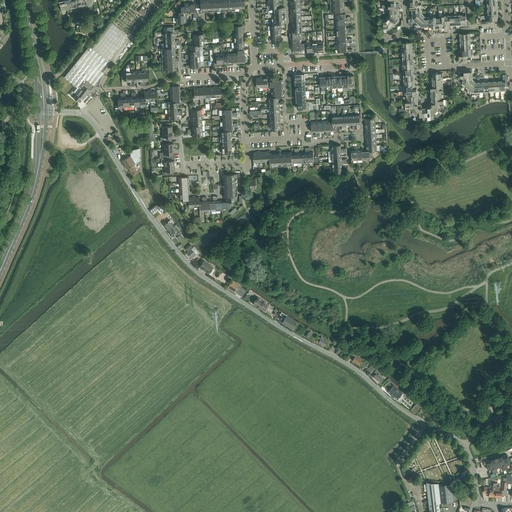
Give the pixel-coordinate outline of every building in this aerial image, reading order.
[(75,0),(69,0),(72,9),(77,8),(75,0)] [(180,7),(180,12),(185,12),(190,12),(189,3),(184,4),(184,6),(180,7)] [(141,8),(138,12),(143,16),(146,12),(141,8)] [(422,14),(412,19),(416,22),(423,15),(422,14)] [(423,15),(416,22),(418,24),(425,16),(423,15)] [(389,16),(387,18),(395,24),(399,19),(389,16)] [(387,18),(386,19),(390,29),(395,24),(387,18)] [(292,33),(290,33),(290,39),(291,39),(292,44),(301,43),(301,33),(292,33)] [(292,44),(292,51),(296,51),(296,52),(297,52),(297,51),(302,50),(302,49),(306,49),(305,43),(301,43),(292,44)] [(79,86),(82,88),(84,85),(90,90),(94,86),(104,73),(101,70),(108,61),(89,46),(64,77),(67,80),(77,88),(79,86)] [(243,49),(237,49),(237,53),(238,63),(245,63),(245,59),(246,59),(246,57),(244,57),(244,53),(243,53),(243,49)] [(237,53),(227,54),(227,64),(227,65),(233,65),(233,63),(238,63),(237,53)] [(273,81),(269,82),(269,87),(273,87),(282,86),(282,87),(283,87),(283,79),(279,80),(279,78),(277,78),(277,80),(273,80),(273,81)] [(472,79),(462,84),(467,88),(474,81),(472,79)] [(474,81),(467,88),(472,93),(476,82),(474,81)] [(84,85),(82,88),(73,98),(78,102),(81,98),(83,99),(90,90),(84,85)] [(441,100),(431,101),(431,106),(440,106),(440,109),(443,109),(443,110),(444,110),(443,100),(441,100)] [(306,102),(297,103),(297,109),(302,108),(303,112),(309,111),(309,102),(306,102)] [(407,102),(405,102),(406,112),(406,111),(410,111),(409,107),(418,107),(417,102),(407,102)] [(430,108),(430,112),(430,116),(434,116),(440,110),(440,109),(440,106),(431,106),(430,108)] [(409,107),(410,111),(410,112),(416,117),(420,117),(419,112),(419,108),(418,107),(409,107)] [(161,127),(162,132),(172,132),(172,126),(169,126),(169,123),(159,124),(159,127),(161,127)] [(172,132),(162,132),(162,138),(160,138),(160,141),(164,141),(170,140),(170,137),(172,137),(172,132)] [(162,144),(163,149),(173,149),(173,143),(170,143),(170,140),(164,141),(164,144),(162,144)] [(161,154),(160,155),(160,158),(161,158),(165,158),(171,158),(171,155),(173,154),(173,149),(163,149),(163,153),(162,153),(161,154)] [(367,151),(362,151),(363,160),(368,160),(368,157),(372,157),(372,151),(367,151)] [(122,161),(126,169),(128,168),(132,174),(137,171),(133,165),(135,164),(130,156),(122,161)] [(163,161),(164,167),(174,166),(174,160),(171,160),(171,158),(165,158),(161,158),(161,161),(163,161)] [(174,166),(164,167),(164,172),(162,172),(162,175),(172,175),(172,172),(174,172),(174,166)] [(260,178),(256,178),(256,179),(250,179),(251,190),(256,189),(257,192),(261,192),(260,178)] [(188,193),(179,194),(180,199),(182,199),(183,203),(188,203),(188,198),(188,193)] [(225,202),(221,202),(221,211),(227,210),(227,208),(231,207),(231,202),(230,202),(225,202)] [(164,213),(159,216),(163,221),(168,218),(164,213)] [(163,225),(168,231),(174,226),(170,220),(163,225)] [(174,226),(168,231),(172,237),(176,234),(178,236),(176,237),(180,242),(184,239),(174,226)] [(191,250),(187,254),(191,258),(195,254),(191,250)] [(204,261),(199,267),(208,274),(213,268),(204,261)] [(237,287),(231,283),(227,288),(234,292),(237,287)] [(258,297),(253,304),(263,310),(267,304),(258,297)] [(297,322),(287,316),(287,315),(282,312),(280,315),(285,318),(282,323),(293,329),(297,322)] [(323,340),(324,338),(322,337),(319,343),(321,344),(326,346),(328,342),(323,340)] [(355,357),(352,361),(360,366),(363,362),(364,359),(358,354),(355,352),(353,355),(355,357)] [(379,369),(373,364),(368,370),(373,374),(375,372),(376,373),(373,377),(380,383),(384,378),(381,375),(383,374),(378,370),(379,369)] [(397,399),(402,393),(393,385),(393,386),(388,391),(388,392),(391,394),(394,397),(397,399)] [(502,457),(497,458),(499,467),(502,466),(503,471),(504,471),(506,470),(502,457)] [(495,473),(491,459),(486,461),(489,470),(492,469),(493,474),(495,473)] [(439,484),(426,482),(426,483),(427,488),(428,500),(429,502),(429,505),(429,509),(429,511),(440,511),(440,508),(439,503),(441,503),(440,498),(439,488),(439,486),(439,484)] [(451,484),(439,486),(439,488),(440,498),(441,503),(453,501),(451,484)] [(489,496),(495,496),(496,486),(493,486),(493,490),(490,489),(490,487),(484,487),(484,493),(489,493),(489,496)]
